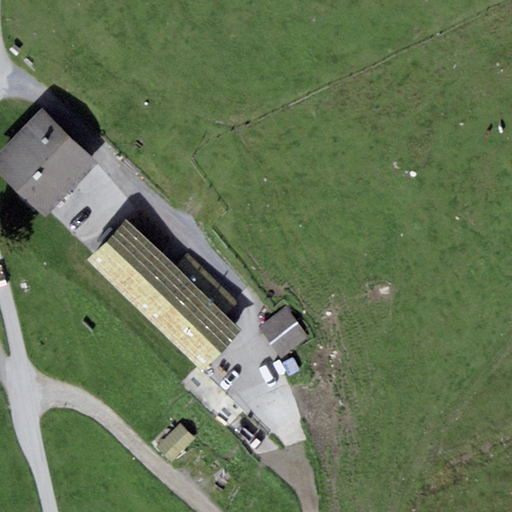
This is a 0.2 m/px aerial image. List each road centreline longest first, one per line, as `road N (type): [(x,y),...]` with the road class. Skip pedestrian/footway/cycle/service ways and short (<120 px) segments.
road 1 (unclassified): [(0,278),(48,511)]
road 2 (track): [(21,391),(70,395),(109,417),(155,469),(209,511)]
